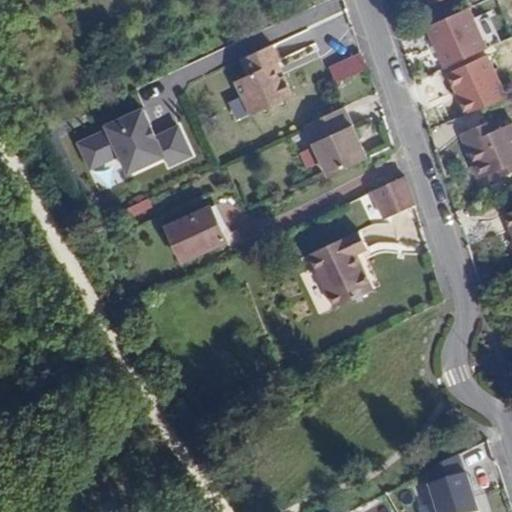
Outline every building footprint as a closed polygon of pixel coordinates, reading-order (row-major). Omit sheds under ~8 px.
[(489,53),(471,13),(427,31),(448,73),(489,53)] [(254,70),(285,56),(281,44),(249,57),(254,70)] [(286,59),(285,56),(254,70),(255,73),(242,79),(256,113),(298,95),(290,75),(286,76),(280,62),(286,59)] [(339,84),(367,70),(361,56),(332,69),(339,84)] [(508,101),(490,57),(449,74),(468,118),(508,101)] [(442,71),(412,83),(421,105),(451,93),(442,71)] [(346,108),(307,126),(316,142),(354,124),(346,108)] [(117,160),(125,178),(164,162),(167,168),(194,157),(179,122),(154,133),(144,109),(73,138),(87,172),(117,160)] [(484,122),(459,132),(478,176),(499,168),(503,175),(511,170),(511,122),(488,132),(484,122)] [(354,124),(316,142),(331,174),(369,156),(354,124)] [(415,204),(406,175),(372,191),(385,218),(415,204)] [(211,209),(167,229),(183,263),(226,243),(211,209)] [(371,248),(362,229),(310,252),(336,307),(376,287),(360,254),(371,248)] [(467,473),(461,454),(428,470),(434,487),(432,488),(439,511),(480,511),(469,472),(467,473)]
